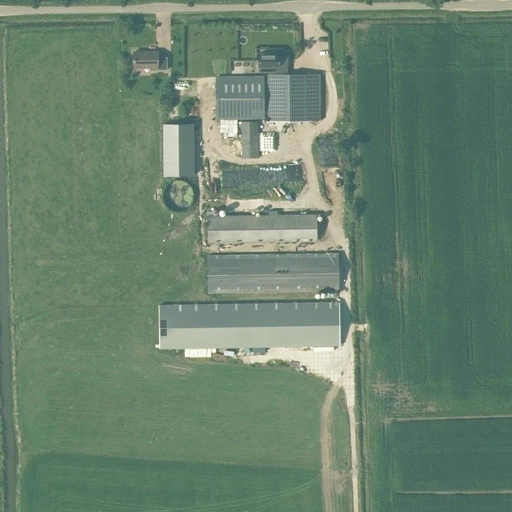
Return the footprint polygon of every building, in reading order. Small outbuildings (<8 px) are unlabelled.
[(134,52),(134,68),(151,68),(151,70),(157,70),(167,69),(167,57),(157,57),(157,52),(134,52)] [(276,54),(259,54),(259,72),(269,72),(269,74),(277,74),(276,54)] [(264,76),(216,76),(216,119),(258,119),(264,119),(264,114),(268,114),(269,140),(290,140),(290,121),(320,121),(320,74),(277,74),(269,74),(267,74),(267,81),(264,81),(264,76)] [(191,166),(191,120),(168,120),(168,166),(191,166)] [(258,121),(241,122),(242,158),(259,158),(258,121)] [(317,241),(317,214),(207,216),(207,242),(317,241)] [(339,251),(207,254),(208,292),(340,289),(339,251)] [(337,302),(140,304),(140,342),(338,339),(337,302)]
